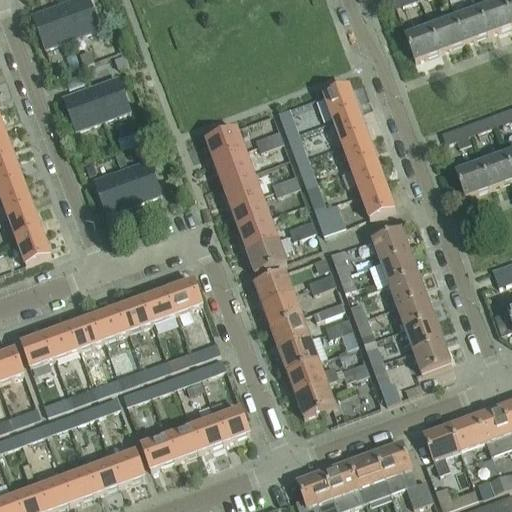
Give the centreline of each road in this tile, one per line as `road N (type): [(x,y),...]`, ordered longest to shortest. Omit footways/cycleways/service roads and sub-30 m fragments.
road 1 (residential): [(500,389),(350,0)]
road 2 (residential): [(288,467),(200,239),(100,271)]
road 3 (residential): [(0,12),(100,271)]
road 4 (residential): [(288,467),(500,389)]
road 5 (residential): [(168,511),(288,467)]
